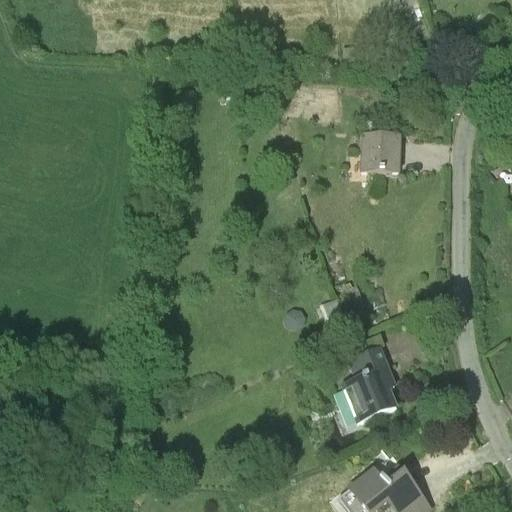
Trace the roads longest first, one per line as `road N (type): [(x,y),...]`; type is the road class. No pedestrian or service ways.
road 1 (unclassified): [(511,464),(473,377),(460,280),(464,132),(477,105),(511,77)]
road 2 (track): [(501,85),(192,74)]
